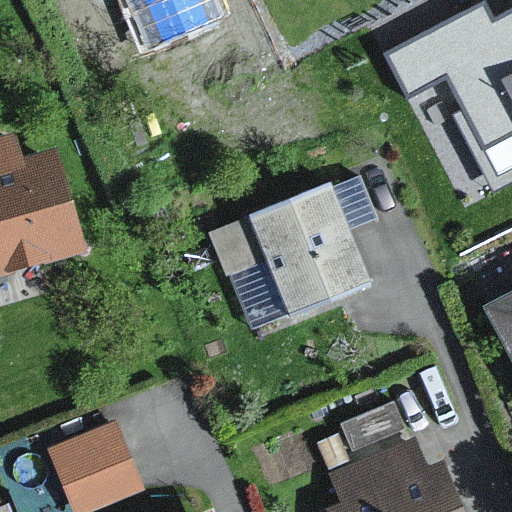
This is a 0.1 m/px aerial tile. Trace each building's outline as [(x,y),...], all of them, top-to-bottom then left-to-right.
[(254,0),(173,0),(232,112),(296,79),(254,0)] [(511,0),(358,0),(463,193),(511,166),(511,0)] [(0,282),(85,266),(59,170),(21,170),(15,144),(0,147),(0,282)] [(327,188),(199,239),(255,343),(370,293),(327,188)] [(511,296),(478,315),(511,380),(511,296)] [(330,479),(326,511),(457,511),(437,467),(403,443),(393,407),(316,447),(330,479)] [(109,428),(45,454),(68,511),(106,511),(138,499),(109,428)]
